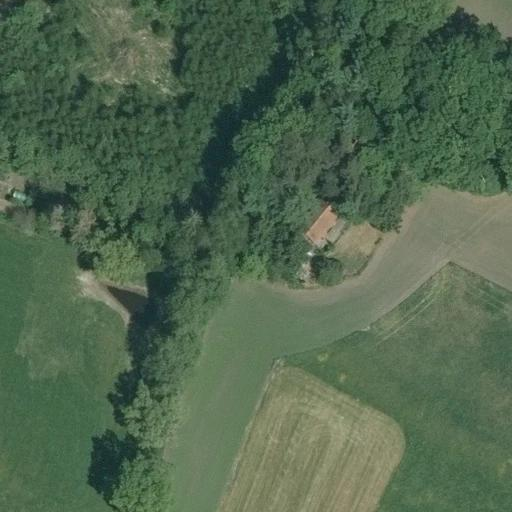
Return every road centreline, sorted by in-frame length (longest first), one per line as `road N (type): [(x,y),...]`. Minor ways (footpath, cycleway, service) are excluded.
road 1 (track): [(364,168),(442,0)]
road 2 (track): [(308,152),(293,0)]
